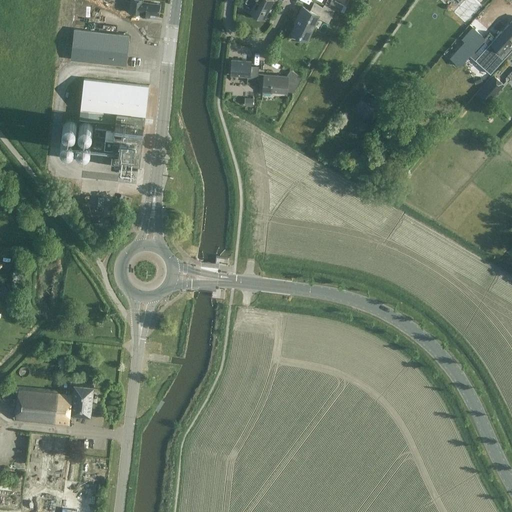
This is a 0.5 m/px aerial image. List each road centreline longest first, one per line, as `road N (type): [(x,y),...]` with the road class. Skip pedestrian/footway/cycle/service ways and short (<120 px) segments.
road 1 (secondary): [(511,486),(449,367),(395,318),(336,295),(225,280)]
road 2 (secondary): [(154,193),(174,0)]
road 3 (tertiary): [(118,511),(137,354)]
